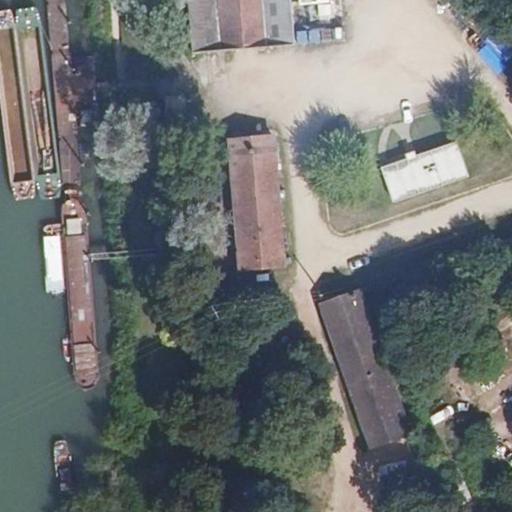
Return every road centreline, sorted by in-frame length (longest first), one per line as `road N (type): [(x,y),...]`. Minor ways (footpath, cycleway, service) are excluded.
road 1 (track): [(511,191),(305,275),(349,488),(339,511)]
road 2 (track): [(305,275),(306,94),(418,53),(390,0)]
road 3 (track): [(176,511),(158,346)]
